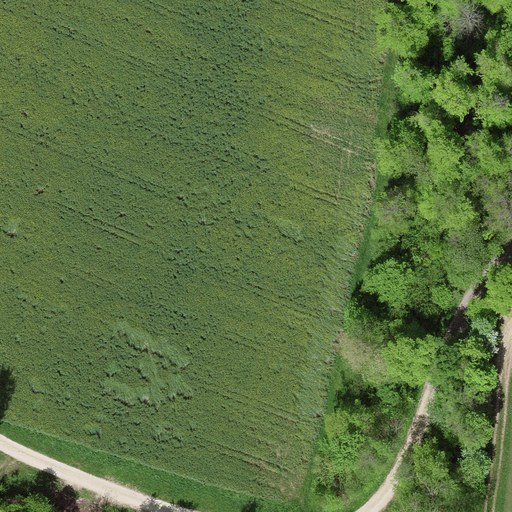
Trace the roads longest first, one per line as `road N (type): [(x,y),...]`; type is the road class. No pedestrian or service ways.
road 1 (track): [(359,511),(403,458),(471,300),(511,249)]
road 2 (track): [(0,442),(50,470),(169,511)]
road 3 (track): [(511,345),(488,511)]
road 4 (track): [(416,0),(431,154)]
